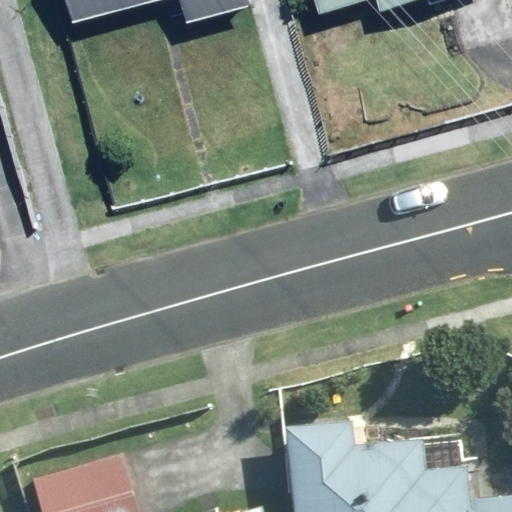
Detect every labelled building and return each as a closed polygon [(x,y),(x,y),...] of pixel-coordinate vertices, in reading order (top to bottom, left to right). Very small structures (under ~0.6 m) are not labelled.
[(67,0),(74,27),(175,0),(182,0),(189,26),(252,10),(249,0),(67,0)] [(379,0),(384,15),(432,0),(318,0),(323,15),(370,0),(379,0)] [(353,426),(289,431),(295,511),(475,511),(469,435),(355,444),(353,426)] [(140,511),(124,456),(33,482),(41,511),(140,511)] [(511,511),(511,496),(480,498),(480,511),(511,511)]
